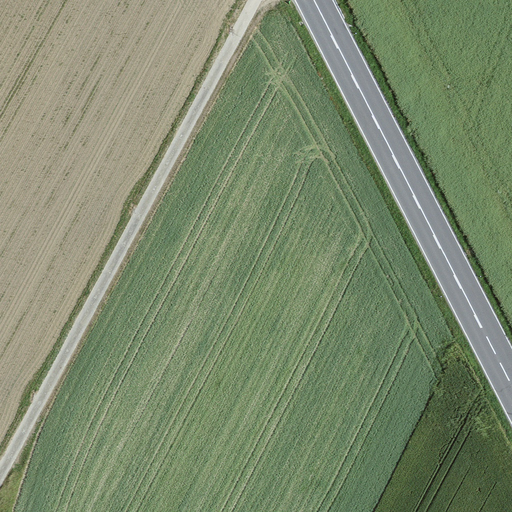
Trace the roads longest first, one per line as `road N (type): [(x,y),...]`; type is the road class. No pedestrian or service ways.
road 1 (track): [(255,0),(0,474)]
road 2 (secondary): [(511,388),(314,0)]
